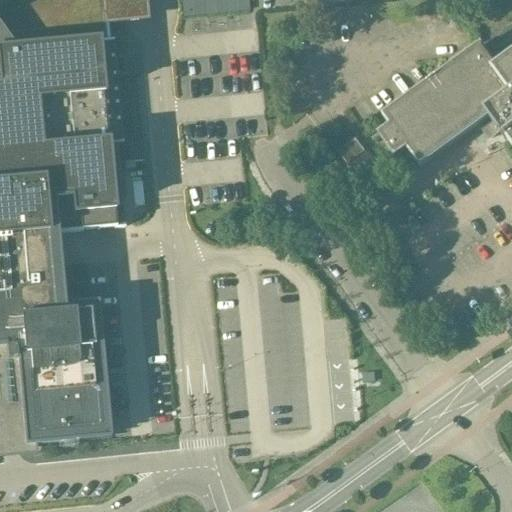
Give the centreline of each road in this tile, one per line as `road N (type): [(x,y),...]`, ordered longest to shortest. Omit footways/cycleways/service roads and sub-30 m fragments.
road 1 (unclassified): [(448,409),(269,152)]
road 2 (tertiary): [(448,409),(304,511)]
